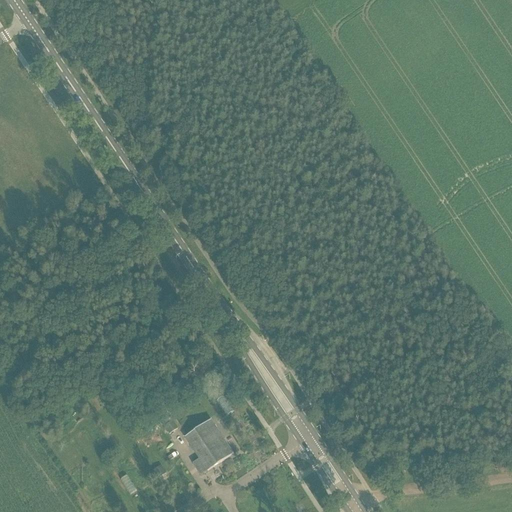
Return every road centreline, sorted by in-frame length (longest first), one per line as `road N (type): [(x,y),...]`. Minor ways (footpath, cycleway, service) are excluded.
road 1 (secondary): [(308,440),(27,21)]
road 2 (unclassified): [(171,511),(205,486),(237,486),(308,440)]
road 3 (track): [(511,478),(385,493),(375,502)]
